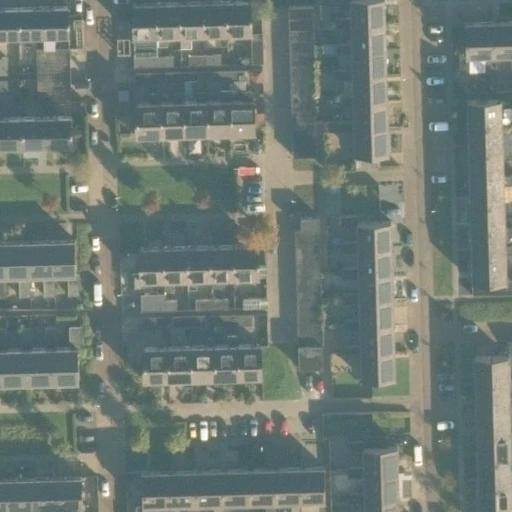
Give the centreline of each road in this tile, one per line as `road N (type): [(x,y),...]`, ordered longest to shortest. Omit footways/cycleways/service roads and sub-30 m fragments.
road 1 (residential): [(109,407),(98,0)]
road 2 (residential): [(109,407),(424,402)]
road 3 (residential): [(418,174),(414,0)]
road 4 (residential): [(280,177),(275,11)]
road 5 (residential): [(282,342),(280,177)]
road 6 (residential): [(422,332),(418,174)]
road 7 (residential): [(280,177),(418,174)]
